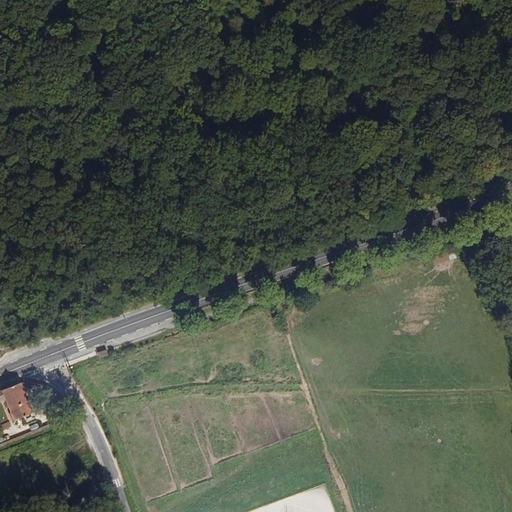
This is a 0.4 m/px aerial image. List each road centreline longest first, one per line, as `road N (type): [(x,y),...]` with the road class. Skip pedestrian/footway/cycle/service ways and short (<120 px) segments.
road 1 (primary): [(43,357),(511,195)]
road 2 (tertiary): [(43,357),(80,404),(127,511)]
